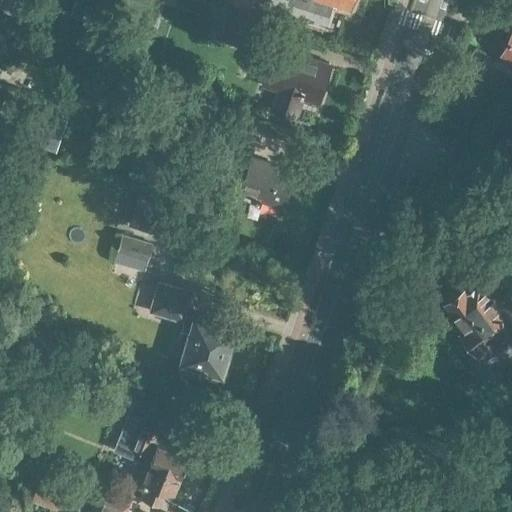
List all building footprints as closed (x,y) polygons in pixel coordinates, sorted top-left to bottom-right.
[(93,0),(86,20),(105,26),(114,0),(93,0)] [(308,0),(306,7),(329,14),(333,0),(334,0),(349,5),(351,0),(308,0)] [(232,14),(224,35),(224,36),(253,46),(260,24),(232,14)] [(511,32),(503,52),(511,56),(511,32)] [(322,87),(329,66),(292,53),(293,51),(276,46),(264,83),(280,88),(273,106),(296,114),(307,82),(322,87)] [(61,122),(53,144),(91,157),(99,134),(61,122)] [(231,128),(229,134),(225,145),(248,153),(254,136),(231,128)] [(129,131),(123,147),(123,150),(136,154),(143,156),(149,137),(129,131)] [(282,206),(292,177),(277,171),(279,165),(252,156),(243,180),(235,177),(231,188),(282,206)] [(122,233),(117,250),(149,259),(154,243),(122,233)] [(105,281),(136,289),(143,262),(112,254),(105,281)] [(465,287),(447,300),(451,305),(468,327),(464,330),(481,353),(511,329),(511,324),(498,306),(502,304),(499,300),(503,296),(487,276),(467,291),(465,287)] [(153,305),(152,309),(160,312),(184,319),(185,313),(186,313),(192,292),(159,282),(153,305)] [(186,344),(178,372),(179,372),(202,379),(205,367),(206,367),(223,372),(236,327),(195,316),(194,321),(191,332),(189,331),(185,344),(186,344)] [(69,331),(56,328),(53,337),(66,341),(69,331)] [(128,414),(115,443),(136,452),(133,459),(149,466),(147,469),(142,467),(138,478),(149,483),(142,500),(157,506),(163,492),(172,496),(190,454),(157,440),(161,432),(158,430),(141,423),(150,403),(136,396),(128,414)] [(65,496),(36,485),(31,498),(60,509),(65,496)] [(125,511),(128,504),(99,493),(91,511),(125,511)] [(0,511),(6,511),(9,505),(0,501),(0,511)] [(57,511),(32,503),(29,511),(57,511)]
